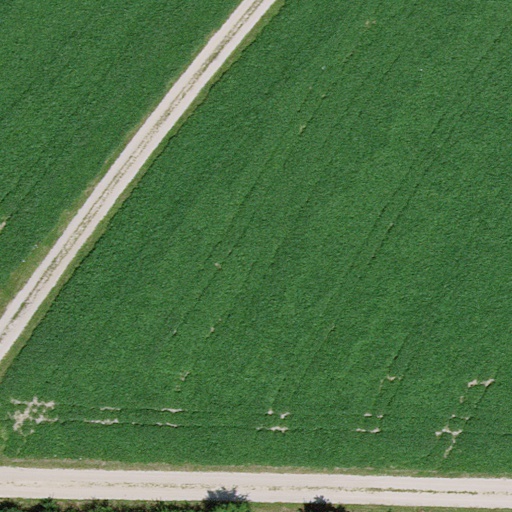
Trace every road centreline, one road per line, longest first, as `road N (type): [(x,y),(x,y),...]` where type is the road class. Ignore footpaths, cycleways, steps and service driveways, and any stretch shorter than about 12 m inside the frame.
road 1 (track): [(511,500),(0,487)]
road 2 (track): [(262,0),(169,104),(0,334)]
